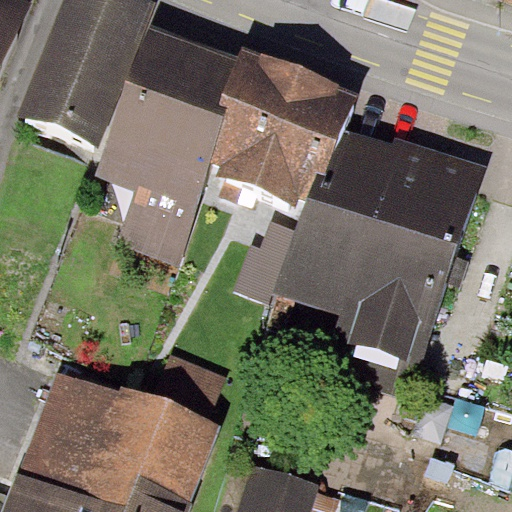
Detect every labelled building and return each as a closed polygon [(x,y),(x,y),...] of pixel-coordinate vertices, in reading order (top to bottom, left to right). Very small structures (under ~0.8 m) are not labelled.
[(0,0),(0,79),(29,8),(7,0),(0,0)] [(61,0),(24,130),(92,149),(127,26),(134,0),(61,0)] [(198,46),(127,26),(92,149),(138,162),(120,225),(175,240),(193,177),(228,54),(198,46)] [(228,54),(193,177),(313,211),(336,129),(348,88),(301,75),(228,54)] [(469,167),(336,129),(313,211),(290,292),(339,306),(327,350),(411,374),(439,272),(469,167)] [(146,412),(196,429),(213,379),(163,362),(146,412)] [(24,448),(173,498),(196,429),(146,412),(47,379),(24,448)] [(24,448),(1,511),(167,511),(173,498),(24,448)] [(252,476),(241,511),(296,511),(303,490),(252,476)]
